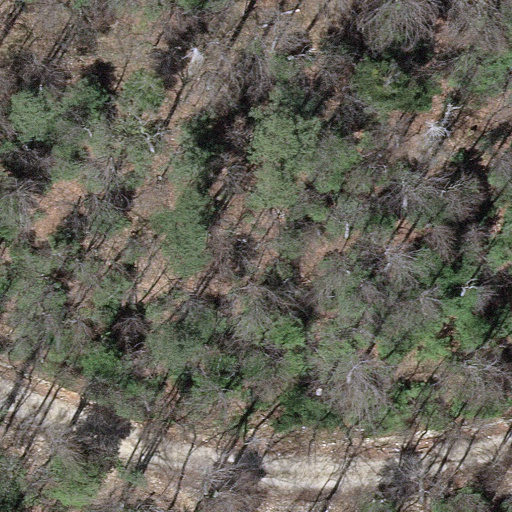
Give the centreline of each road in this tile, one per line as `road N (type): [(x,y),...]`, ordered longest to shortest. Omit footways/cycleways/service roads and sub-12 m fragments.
road 1 (track): [(0,387),(169,452),(341,479),(511,443)]
road 2 (track): [(0,27),(330,0)]
